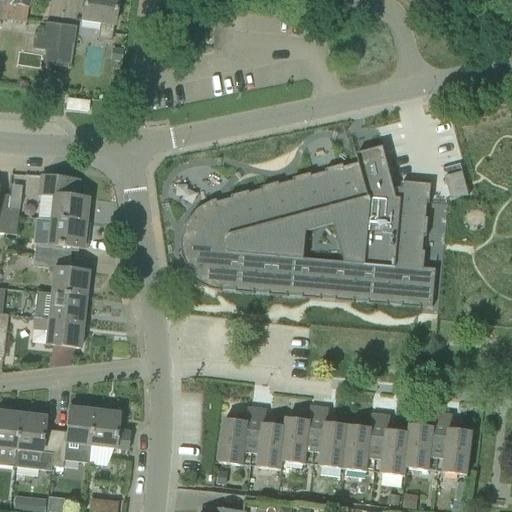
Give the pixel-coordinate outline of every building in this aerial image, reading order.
[(28,10),(29,0),(0,0),(0,21),(25,25),(27,9),(28,10)] [(83,0),(82,13),(81,25),(100,28),(98,41),(111,43),(117,0),(83,0)] [(45,53),(57,55),(61,27),(45,24),(44,37),(34,35),(31,51),(45,53)] [(57,55),(45,53),(43,66),(69,70),(75,29),(61,27),(57,55)] [(123,51),(112,50),(110,62),(121,63),(123,51)] [(421,308),(433,309),(437,272),(425,271),(426,254),(424,254),(425,238),(428,239),(429,221),(427,220),(428,205),(431,205),(432,187),(403,185),(403,191),(395,190),(384,149),(372,153),(357,157),(360,165),(345,169),(344,167),(327,172),(327,174),(313,178),(312,176),(294,180),(295,182),(280,186),(280,184),(262,189),(263,191),(248,195),(247,193),(230,197),(230,200),(216,204),(215,201),(210,203),(200,208),(199,209),(195,212),(185,225),(184,228),(180,241),(180,247),(180,252),(181,258),(186,270),(194,280),(201,285),(212,290),(221,292),(222,290),(237,291),(237,294),(255,295),(255,293),(270,294),(270,297),(288,298),(288,296),(303,297),(303,300),(321,301),(321,299),(337,300),(337,303),(355,304),(355,302),(370,303),(370,306),(388,307),(388,305),(403,306),(403,309),(421,310),(421,308)] [(452,202),(467,198),(469,197),(463,174),(445,178),(452,202)] [(92,203),(92,202),(78,200),(80,182),(39,177),(37,198),(39,198),(36,221),(48,222),(89,227),(89,226),(86,225),(88,203),(92,203)] [(0,236),(4,236),(7,210),(8,197),(0,196),(0,236)] [(7,210),(4,236),(15,238),(18,212),(7,210)] [(89,227),(48,222),(45,247),(35,246),(33,258),(69,262),(70,250),(86,251),(87,250),(83,249),(85,227),(89,227)] [(68,272),(69,262),(33,258),(32,269),(52,271),(49,297),(85,301),(85,300),(89,301),(89,300),(85,299),(88,274),(68,272)] [(83,324),(85,301),(49,297),(36,295),(33,320),(83,325),(82,326),(86,326),(86,325),(83,324)] [(44,347),(74,350),(80,351),(82,326),(83,325),(33,320),(32,319),(31,333),(45,334),(44,347)] [(69,406),(66,429),(66,435),(55,433),(51,469),(62,470),(62,464),(87,467),(89,448),(94,409),(93,408),(93,412),(70,410),(71,406),(69,406)] [(94,409),(89,448),(126,453),(128,434),(117,432),(119,411),(117,411),(117,415),(94,413),(95,409),(94,409)] [(330,411),(311,409),(309,423),(287,421),(286,429),(287,429),(283,465),(284,465),(307,468),(308,455),(321,457),(320,470),(344,472),(349,428),(326,425),(327,420),(329,420),(330,411)] [(220,468),(240,470),(244,470),(246,456),(259,458),(257,470),(283,473),(284,465),(283,465),(287,429),(286,429),(264,426),(264,421),(266,421),(267,412),(248,410),(247,424),(225,422),(220,468)] [(0,451),(16,454),(20,412),(19,412),(19,416),(0,413),(0,451)] [(55,433),(43,432),(45,415),(44,415),(43,419),(21,416),(21,412),(20,412),(16,454),(14,470),(50,473),(51,469),(55,433)] [(473,434),(456,432),(450,432),(451,426),(452,426),(453,418),(434,415),(433,430),(411,427),(410,435),(411,435),(406,471),(407,471),(430,474),(432,461),(445,463),(444,474),(468,477),(473,434)] [(391,419),(372,416),(370,431),(349,428),(344,472),(368,475),(370,462),(383,464),(381,477),(406,480),(407,471),(406,471),(411,435),(410,435),(388,433),(388,427),(390,427),(391,419)] [(229,476),(220,475),(218,488),(228,489),(229,476)] [(458,503),(465,504),(466,504),(468,486),(460,485),(458,503)] [(388,507),(399,508),(400,498),(389,497),(388,507)] [(12,511),(30,511),(32,501),(14,499),(12,511)] [(258,500),(246,499),(245,509),(257,510),(258,500)] [(116,511),(117,505),(106,503),(105,511),(116,511)]
